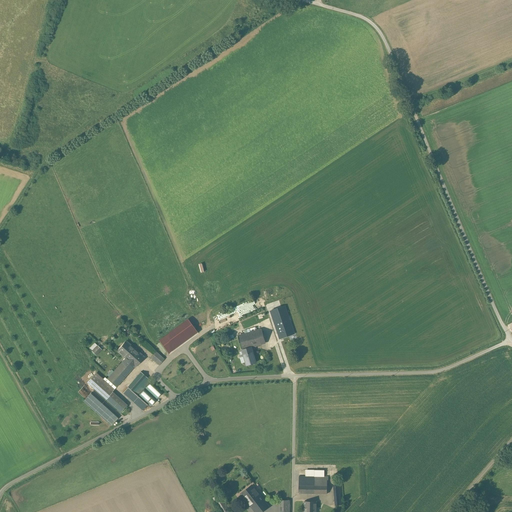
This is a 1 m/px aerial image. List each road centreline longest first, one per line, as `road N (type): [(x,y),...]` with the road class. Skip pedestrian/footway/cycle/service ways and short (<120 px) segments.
road 1 (unclassified): [(511,340),(381,34),(360,16),(304,0)]
road 2 (unclassified): [(0,495),(201,384),(294,375)]
road 3 (unclassified): [(294,375),(437,371),(511,340)]
road 4 (unclassified): [(292,511),(294,375)]
